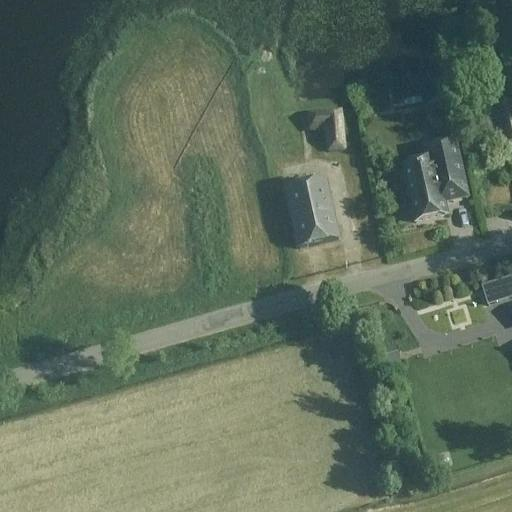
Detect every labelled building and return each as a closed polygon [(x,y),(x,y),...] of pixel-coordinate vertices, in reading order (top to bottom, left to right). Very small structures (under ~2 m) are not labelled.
[(511,146),(511,104),(494,109),(503,148),(511,146)] [(308,133),(323,131),(341,129),(340,112),(307,116),(308,133)] [(484,128),(487,146),(500,144),(498,126),(484,128)] [(344,153),(341,129),(323,131),(327,155),(344,153)] [(408,196),(415,225),(446,218),(443,204),(466,198),(454,144),(423,151),(426,165),(399,171),(404,197),(408,196)] [(324,184),(285,193),(299,251),(337,242),(324,184)]
